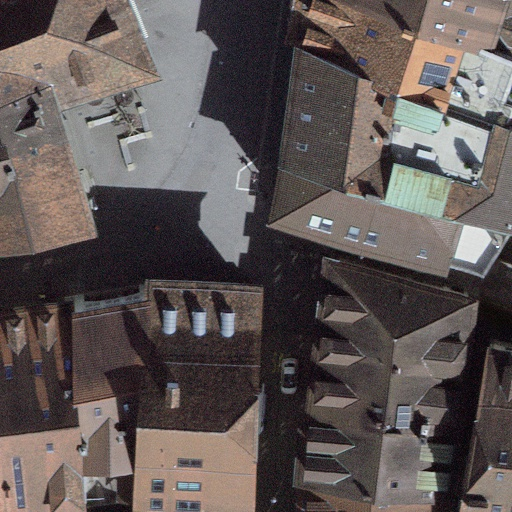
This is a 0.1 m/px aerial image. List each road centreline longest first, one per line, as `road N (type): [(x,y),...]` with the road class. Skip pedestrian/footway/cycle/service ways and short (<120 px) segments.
road 1 (residential): [(211,230),(246,240),(289,275),(284,511)]
road 2 (residential): [(211,230),(249,0)]
road 3 (residential): [(0,275),(211,230)]
